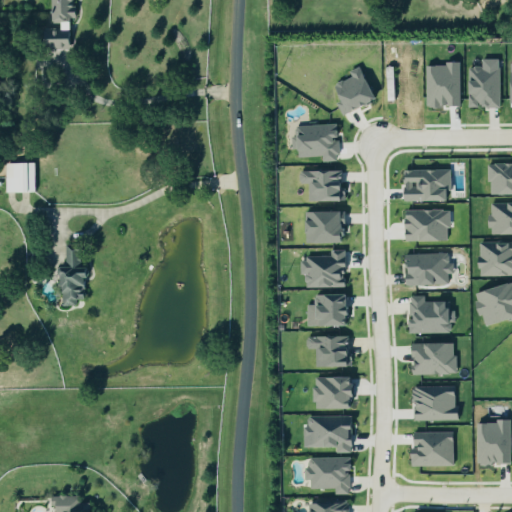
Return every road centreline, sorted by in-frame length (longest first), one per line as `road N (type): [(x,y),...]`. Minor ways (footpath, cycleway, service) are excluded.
road 1 (residential): [(237,511),(251,327),(236,139),(238,0)]
road 2 (residential): [(376,511),(383,403),(374,138)]
road 3 (residential): [(374,138),(511,136)]
road 4 (residential): [(511,496),(377,496)]
